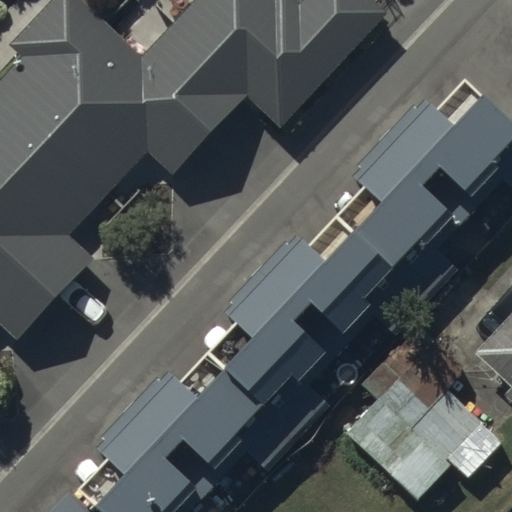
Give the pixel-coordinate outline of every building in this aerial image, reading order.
[(0,308),(12,320),(84,242),(59,219),(147,124),(171,146),(240,72),(278,106),(376,0),(171,0),(138,36),(98,0),(27,0),(0,30),(11,41),(0,52),(0,308)] [(506,100),(470,67),(446,92),(421,68),(346,148),(363,163),(309,220),(291,203),(221,277),(241,296),(185,355),(164,335),(83,420),(103,440),(75,470),(119,511),(187,511),(178,503),(243,434),(264,454),(326,390),(303,369),(369,300),(386,317),(443,257),(403,219),(435,185),(455,204),(466,192),(441,168),(506,100)] [(511,282),(464,333),(506,372),(500,378),(511,388),(511,282)] [(462,352),(427,320),(340,414),(411,479),(473,411),(438,379),(462,352)] [(18,511),(10,504),(2,511),(82,511),(60,492),(42,511),(18,511)]
